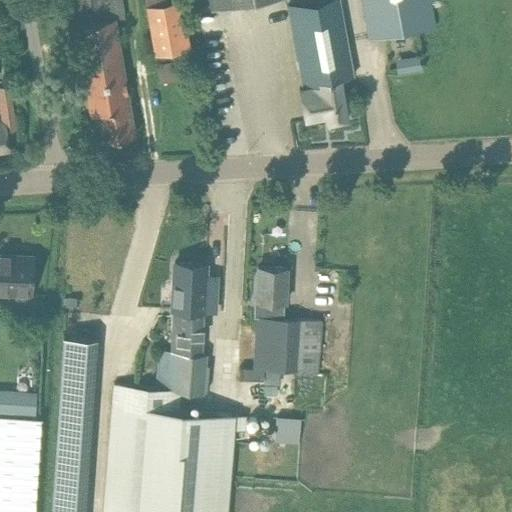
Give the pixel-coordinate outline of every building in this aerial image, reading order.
[(101,141),(134,135),(114,18),(123,17),(120,0),(61,0),(66,26),(75,25),(91,117),(97,116),(101,141)] [(182,2),(181,0),(146,0),(148,8),(182,2)] [(338,0),(315,0),(288,5),(302,83),(303,87),(301,88),(299,88),(301,100),(305,120),(326,116),(327,121),(347,118),(340,78),(345,77),(353,76),(338,0)] [(429,0),(362,0),(370,38),(435,26),(429,0)] [(182,2),(148,8),(156,53),(190,47),(182,2)] [(420,59),(396,63),(398,76),(422,73),(420,59)] [(156,62),(158,84),(178,82),(176,61),(156,62)] [(0,150),(9,149),(6,131),(15,130),(10,100),(15,99),(12,85),(0,86),(0,113),(1,121),(0,121),(0,150)] [(31,295),(32,275),(33,255),(0,253),(0,290),(9,291),(8,294),(31,295)] [(174,298),(173,308),(202,309),(202,304),(214,305),(215,288),(216,276),(215,276),(204,276),(205,264),(180,263),(175,263),(175,278),(174,298)] [(254,298),(253,316),(254,316),(256,316),(253,368),(259,368),(318,373),(320,340),(321,320),(283,318),(278,317),(278,308),(279,301),(284,301),(285,301),(287,267),(257,266),(255,298),(254,298)] [(63,336),(55,448),(87,450),(96,339),(63,336)] [(158,349),(155,386),(173,387),(173,389),(201,391),(203,364),(204,353),(199,353),(199,351),(170,349),(158,349)] [(236,367),(235,379),(238,379),(259,380),(259,368),(253,368),(236,367)] [(113,383),(102,511),(117,511),(223,511),(232,413),(172,409),(172,403),(173,389),(173,387),(155,386),(113,383)] [(0,390),(0,412),(15,413),(17,392),(0,390)] [(0,511),(32,511),(39,417),(0,414),(0,511)] [(276,415),(274,445),(297,447),(299,417),(276,415)]
